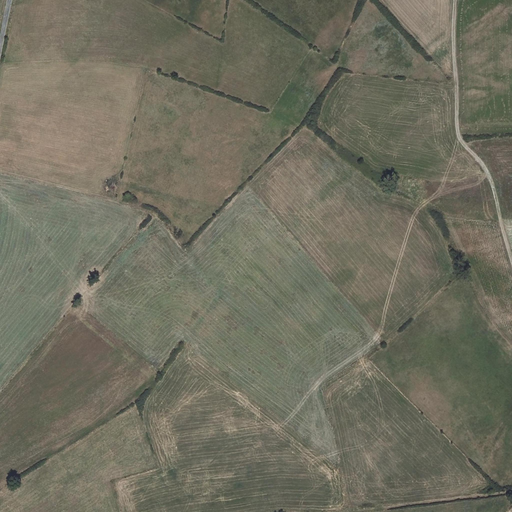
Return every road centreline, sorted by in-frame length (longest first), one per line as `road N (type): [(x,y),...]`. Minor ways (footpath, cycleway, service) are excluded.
road 1 (track): [(453,0),(458,140),(488,179),(511,265)]
road 2 (track): [(511,493),(372,511)]
